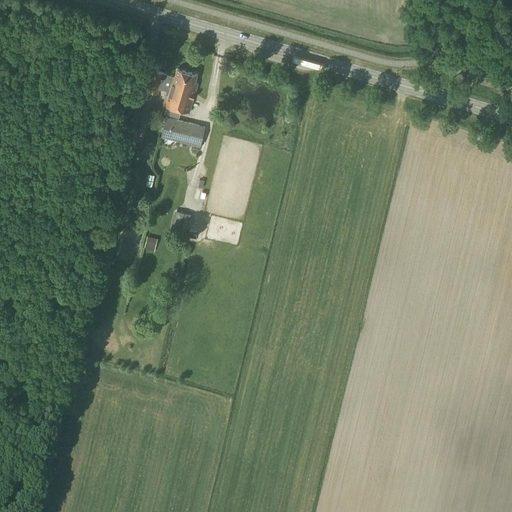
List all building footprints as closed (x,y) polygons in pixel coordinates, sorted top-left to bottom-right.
[(177,69),(174,76),(153,70),(147,91),(158,94),(160,89),(167,91),(163,105),(188,113),(197,83),(195,82),(197,75),(177,69)] [(122,127),(138,130),(144,108),(128,104),(122,127)] [(161,137),(199,146),(204,126),(166,117),(161,137)] [(170,227),(179,230),(186,231),(190,215),(183,213),(181,222),(172,220),(170,227)] [(142,245),(151,247),(153,235),(144,233),(142,245)]
